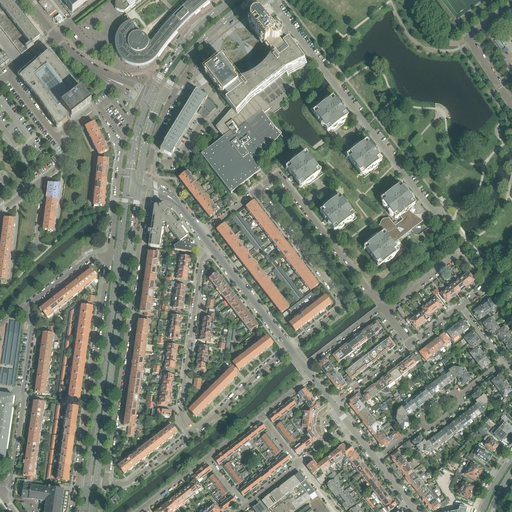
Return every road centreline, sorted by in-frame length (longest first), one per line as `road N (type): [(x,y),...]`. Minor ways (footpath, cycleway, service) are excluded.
road 1 (residential): [(0,493),(10,485),(24,396),(32,323),(24,310),(89,257),(109,256)]
road 2 (residential): [(433,211),(268,0)]
road 3 (residential): [(104,483),(138,256)]
road 4 (secondary): [(96,482),(129,256)]
road 5 (secondary): [(117,256),(87,481)]
road 6 (residential): [(109,256),(78,480)]
road 7 (residential): [(256,189),(343,303),(289,348)]
road 8 (residential): [(212,249),(201,260),(180,406),(190,432)]
road 9 (residential): [(381,307),(277,173)]
road 10 (residential): [(141,93),(123,140),(109,256)]
road 11 (secondary): [(160,100),(188,56),(252,0)]
road 12 (residential): [(289,348),(190,432)]
road 13 (secondary): [(234,0),(182,45),(149,95)]
road 14 (tertiary): [(289,348),(212,249)]
